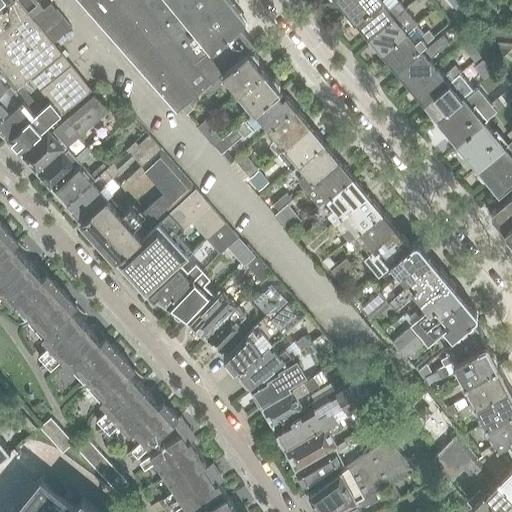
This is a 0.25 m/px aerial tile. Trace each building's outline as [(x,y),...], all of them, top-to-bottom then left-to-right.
[(0,0),(0,69),(15,88),(31,74),(62,113),(91,89),(52,42),(71,26),(56,8),(54,9),(49,3),(42,9),(34,0),(0,0)] [(77,0),(85,8),(175,110),(180,106),(185,113),(193,107),(187,100),(203,87),(248,50),(254,46),(245,35),(239,28),(246,23),(244,21),(192,65),(137,0),(77,0)] [(244,21),(227,0),(137,0),(192,65),(244,21)] [(335,0),(343,9),(353,0),(335,0)] [(353,0),(343,9),(347,14),(346,18),(350,22),(354,23),(355,24),(356,23),(360,28),(393,0),(353,0)] [(395,0),(393,0),(360,28),(367,37),(377,48),(405,24),(404,22),(410,17),(395,0)] [(461,0),(447,0),(456,10),(465,3),(461,0)] [(405,24),(377,48),(393,68),(434,35),(428,28),(419,36),(412,27),(415,24),(410,17),(404,22),(405,24)] [(501,36),(502,27),(473,25),(469,28),(475,34),(501,36)] [(511,36),(511,27),(502,27),(501,36),(511,36)] [(432,42),(396,71),(395,71),(413,92),(443,68),(430,52),(447,38),(443,33),(432,42)] [(480,42),(477,44),(495,64),(511,48),(511,43),(488,40),(483,45),(480,42)] [(237,92),(264,70),(257,62),(258,58),(253,53),(250,52),(248,50),(203,87),(209,95),(227,80),(237,92)] [(493,69),(483,58),(474,66),(484,77),(493,69)] [(445,70),(443,68),(413,92),(430,112),(460,87),(457,84),(463,79),(451,65),(445,70)] [(237,92),(253,112),(280,89),(278,87),(279,83),(274,78),(271,78),(264,70),(237,92)] [(12,85),(6,91),(0,95),(0,119),(27,95),(19,85),(15,89),(12,85)] [(460,87),(430,112),(434,117),(434,121),(438,126),(442,126),(447,132),(477,108),(460,87)] [(511,97),(511,92),(508,88),(489,103),(496,111),(511,97)] [(280,89),(253,112),(235,127),(243,137),(261,121),(267,129),(294,106),(280,89)] [(19,154),(36,173),(62,150),(61,150),(107,110),(94,94),(53,130),(60,137),(57,140),(47,128),(19,154)] [(0,119),(0,131),(5,138),(29,117),(39,109),(27,95),(0,119)] [(39,109),(29,117),(5,138),(17,151),(40,130),(59,114),(49,100),(39,109)] [(308,123),(294,106),(267,129),(276,139),(270,144),(276,152),(308,123)] [(493,128),(477,108),(447,132),(456,144),(456,148),(460,153),(464,152),(464,153),(493,128)] [(214,145),(222,138),(205,119),(197,126),(214,145)] [(291,169),(297,164),(323,141),(308,123),(276,152),(291,169)] [(243,137),(235,127),(214,145),(222,154),(243,137)] [(510,148),(493,128),(464,153),(477,168),(476,172),(478,175),(510,148)] [(65,206),(79,221),(106,197),(109,193),(119,184),(112,177),(133,157),(141,166),(160,148),(148,135),(138,144),(135,140),(125,149),(127,151),(114,162),(109,167),(108,166),(65,206)] [(36,173),(51,189),(80,163),(81,163),(101,146),(96,140),(76,156),(70,149),(65,153),(62,150),(36,173)] [(338,158),(323,141),(297,164),(305,174),(299,179),(305,186),(338,158)] [(511,149),(510,148),(478,175),(481,178),(484,178),(497,193),(511,181),(511,149)] [(163,191),(141,211),(147,218),(152,224),(194,187),(161,149),(141,167),(163,191)] [(244,179),(257,168),(241,152),(229,163),(244,179)] [(338,158),(305,186),(313,196),(319,203),(325,198),(352,175),(349,171),(338,158)] [(51,189),(65,206),(108,166),(104,161),(91,174),(81,163),(80,163),(51,189)] [(129,185),(143,171),(138,166),(124,179),(129,185)] [(268,181),(258,170),(248,178),(258,189),(268,181)] [(328,213),(334,220),(366,192),(352,175),(325,198),(334,208),(328,213)] [(114,261),(129,277),(176,234),(209,204),(195,188),(145,232),(142,235),(142,236),(114,261)] [(354,232),(381,210),(366,192),(334,220),(343,231),(349,226),(354,232)] [(278,210),(291,199),(285,193),(272,204),(278,210)] [(511,224),(511,194),(491,212),(491,217),(503,232),(511,224)] [(106,197),(79,221),(77,223),(96,243),(137,207),(133,201),(120,213),(106,197)] [(291,199),(278,210),(293,227),(305,216),(296,205),(291,199)] [(192,221),(205,237),(224,221),(210,205),(192,221)] [(137,207),(96,243),(113,262),(114,261),(142,236),(142,235),(140,237),(134,230),(147,218),(141,211),(137,207)] [(354,232),(368,250),(395,227),(381,210),(354,232)] [(147,444),(178,417),(163,400),(159,404),(150,395),(139,381),(130,372),(134,369),(104,336),(100,340),(92,331),(80,318),(72,309),(76,305),(46,272),(42,276),(34,267),(22,254),(14,245),(18,241),(0,221),(0,295),(3,293),(12,304),(16,300),(45,331),(40,335),(50,345),(39,355),(51,368),(61,358),(70,367),(74,364),(103,395),(99,399),(108,409),(97,420),(108,432),(120,422),(128,431),(132,428),(141,438),(130,448),(136,454),(147,444)] [(238,236),(224,221),(205,237),(219,253),(238,236)] [(511,224),(503,232),(511,241),(511,224)] [(302,238),(307,244),(321,232),(315,226),(302,238)] [(388,262),(389,262),(409,244),(395,227),(368,250),(383,267),(388,262)] [(325,228),(321,232),(307,244),(313,250),(330,234),(325,228)] [(176,234),(129,277),(144,294),(145,293),(144,292),(173,267),(190,250),(176,234)] [(238,237),(227,247),(243,265),(254,255),(238,237)] [(410,245),(409,244),(389,262),(395,270),(381,282),(391,293),(431,258),(419,243),(418,242),(417,242),(416,241),(415,241),(414,241),(413,242),(412,243),(410,245)] [(269,273),(255,257),(246,265),(261,281),(269,273)] [(330,270),(336,277),(351,265),(345,258),(330,270)] [(414,292),(420,299),(446,276),(431,258),(391,293),(400,303),(414,292)] [(173,267),(144,292),(145,293),(153,300),(164,309),(202,269),(195,263),(187,271),(178,263),(173,267)] [(357,273),(351,265),(336,277),(342,285),(357,273)] [(164,309),(184,323),(211,296),(219,289),(218,288),(212,294),(203,285),(210,277),(202,269),(164,309)] [(245,331),(221,355),(235,372),(268,345),(267,344),(270,341),(304,313),(271,275),(248,294),(263,312),(245,331)] [(411,318),(420,330),(461,294),(446,276),(420,299),(427,307),(411,318)] [(184,323),(204,338),(235,306),(219,289),(211,296),(184,323)] [(363,306),(369,312),(390,294),(386,289),(381,293),(380,291),(363,306)] [(395,299),(390,294),(369,312),(374,319),(391,305),(389,304),(395,299)] [(476,312),(476,311),(461,294),(420,330),(427,339),(443,327),(451,336),(475,317),(476,316),(477,315),(477,314),(477,313),(476,312)] [(235,306),(204,338),(218,352),(242,328),(238,322),(245,315),(235,306)] [(474,323),(448,344),(453,353),(441,358),(444,364),(486,342),(476,324),(476,323),(475,323),(474,323)] [(398,349),(413,336),(408,329),(392,341),(398,349)] [(268,345),(235,372),(248,389),(283,361),(297,350),(310,341),(305,334),(278,354),(273,347),(271,348),(268,345)] [(413,336),(398,349),(403,356),(419,343),(413,336)] [(459,368),(465,379),(497,362),(486,342),(444,364),(444,366),(430,372),(427,363),(420,369),(428,384),(459,368)] [(262,382),(248,389),(260,408),(290,390),(286,385),(287,384),(287,385),(302,376),(306,373),(296,357),(292,359),(278,368),(279,371),(267,379),(268,381),(263,384),(262,382)] [(465,379),(475,400),(508,383),(497,362),(465,379)] [(382,366),(365,377),(375,392),(392,381),(382,366)] [(290,390),(260,408),(271,426),(302,407),(296,398),(326,380),(321,371),(292,389),(290,390)] [(362,373),(335,389),(349,411),(375,395),(362,373)] [(480,409),(486,420),(511,406),(511,391),(508,383),(475,400),(466,405),(463,398),(446,407),(454,422),(480,409)] [(10,398),(0,387),(0,396),(5,402),(10,398)] [(272,427),(283,449),(337,417),(332,410),(343,403),(336,393),(313,407),(311,403),(303,408),(302,407),(271,426),(272,427)] [(23,413),(14,402),(8,407),(18,418),(23,413)] [(378,402),(368,408),(372,416),(382,410),(378,402)] [(511,406),(486,420),(497,441),(506,437),(511,433),(511,406)] [(36,427),(27,417),(21,422),(30,431),(36,427)] [(73,442),(51,417),(39,427),(62,452),(73,442)] [(283,449),(293,469),(336,444),(330,434),(341,428),(336,420),(338,419),(337,417),(283,449)] [(393,428),(386,418),(380,422),(387,432),(393,428)] [(192,433),(189,428),(180,433),(149,455),(157,467),(166,480),(172,490),(149,506),(153,511),(154,511),(168,503),(173,511),(182,504),(187,511),(244,511),(243,509),(236,499),(232,502),(218,482),(217,481),(215,478),(220,475),(214,466),(210,470),(209,469),(207,465),(190,440),(187,436),(192,433)] [(461,470),(483,492),(497,479),(477,457),(458,431),(428,462),(448,483),(461,470)] [(388,436),(340,469),(355,500),(373,490),(428,462),(420,449),(406,459),(388,436)] [(0,459),(10,451),(0,437),(0,459)] [(129,483),(89,439),(77,449),(117,493),(129,483)] [(336,444),(293,469),(306,492),(342,465),(332,446),(336,444)] [(482,456),(491,451),(489,447),(480,452),(482,456)] [(497,479),(511,494),(511,464),(497,479)] [(306,493),(315,511),(332,511),(355,500),(340,469),(306,493)] [(59,493),(64,486),(55,479),(50,486),(59,493)] [(501,511),(511,511),(511,494),(497,479),(483,492),(501,511)] [(75,507),(45,483),(41,480),(14,511),(99,511),(83,498),(75,507)] [(450,494),(459,504),(465,498),(456,488),(450,494)] [(332,511),(361,511),(359,508),(378,499),(373,490),(355,500),(332,511)] [(501,511),(483,492),(468,507),(472,511),(501,511)]
